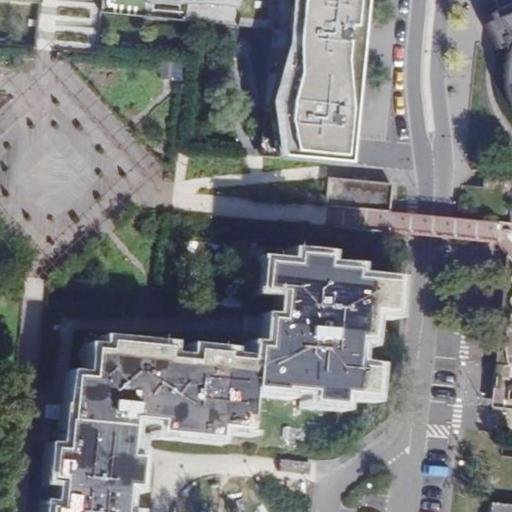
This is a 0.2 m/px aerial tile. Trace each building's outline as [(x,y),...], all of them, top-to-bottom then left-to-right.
[(361,0),(98,0),(98,6),(275,23),(263,158),(345,166),(361,0)] [(511,0),(490,0),(495,10),(492,11),(495,19),(484,24),(495,50),(505,45),(507,48),(503,58),(500,77),(502,92),(508,110),(511,116),(511,0)] [(184,63),(159,61),(157,80),(183,82),(184,63)] [(390,185),(327,179),(322,227),(385,233),(390,185)] [(289,268),(260,265),(258,292),(278,294),(276,313),(276,323),(264,322),(262,350),(252,349),(251,363),(222,361),(223,355),(192,353),(191,364),(163,362),(164,350),(106,345),(105,352),(90,351),(87,380),(68,379),(65,413),(62,452),(49,451),(46,480),(58,481),(55,509),(43,508),(42,511),(120,511),(123,488),(133,488),(135,459),(125,458),(128,421),(156,423),(155,434),(213,439),(214,429),(244,431),(248,391),(277,393),(278,392),(306,394),(306,405),(336,407),(337,396),(366,399),(369,371),(349,369),(351,340),(363,341),(365,313),(385,314),(388,284),(348,281),(349,272),(320,269),(321,258),(290,256),(289,268)] [(162,294),(147,293),(146,311),(160,312),(162,294)]
